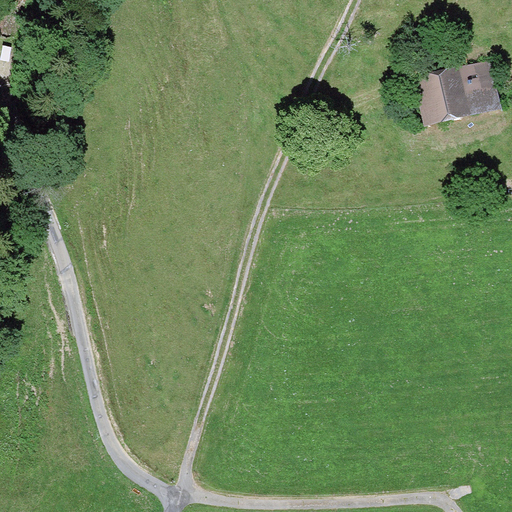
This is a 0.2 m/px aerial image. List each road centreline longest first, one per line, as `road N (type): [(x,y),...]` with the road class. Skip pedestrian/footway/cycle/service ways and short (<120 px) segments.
road 1 (track): [(357,0),(263,211),(181,497)]
road 2 (track): [(0,88),(15,98),(100,422),(116,457),(141,480),(181,497)]
road 3 (track): [(181,497),(254,506),(441,498),(459,511)]
